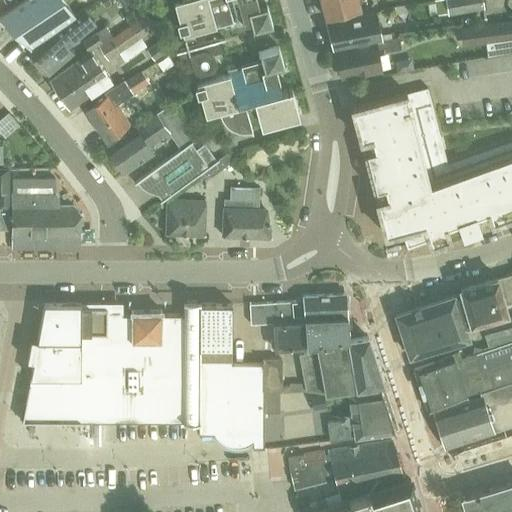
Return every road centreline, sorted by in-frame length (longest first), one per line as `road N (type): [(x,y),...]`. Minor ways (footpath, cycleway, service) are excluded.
road 1 (residential): [(371,275),(432,461),(511,433)]
road 2 (tertiary): [(325,240),(338,154),(300,0)]
road 3 (residential): [(112,274),(111,229),(88,178),(0,76)]
road 4 (tertiary): [(325,240),(316,253),(280,269),(112,274)]
road 5 (residential): [(371,275),(511,244)]
road 6 (residential): [(25,274),(0,405)]
